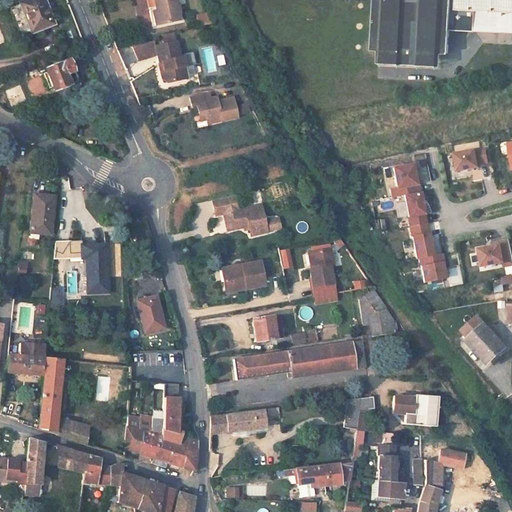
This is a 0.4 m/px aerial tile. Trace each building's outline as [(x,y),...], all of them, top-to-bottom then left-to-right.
[(43,0),(25,0),(18,3),(29,32),(52,23),(43,0)] [(151,0),(157,25),(183,19),(179,0),(151,0)] [(511,0),(374,0),(373,53),(380,52),(444,54),(452,55),(453,32),(453,25),(511,27),(511,0)] [(197,26),(209,24),(207,12),(195,14),(197,26)] [(511,27),(453,25),(453,32),(511,35),(511,27)] [(180,57),(177,41),(174,31),(163,33),(166,43),(156,45),(153,35),(143,37),(146,52),(157,50),(159,62),(162,61),(164,69),(161,69),(162,78),(167,81),(184,77),(182,65),(185,65),(183,56),(180,57)] [(444,54),(380,52),(380,65),(443,67),(444,54)] [(68,56),(43,66),(53,94),(69,87),(65,77),(74,73),(68,56)] [(74,73),(65,77),(69,87),(79,84),(74,73)] [(207,94),(188,97),(189,106),(194,105),(196,114),(202,113),(203,120),(218,117),(218,121),(235,118),(231,99),(215,102),(214,97),(208,99),(207,94)] [(242,115),(250,111),(246,102),(238,105),(242,115)] [(480,166),(479,164),(490,162),(487,148),(457,154),(460,170),(480,166)] [(417,183),(413,163),(395,166),(399,187),(391,189),(393,196),(404,194),(420,190),(419,183),(417,183)] [(427,222),(420,190),(404,194),(411,225),(427,222)] [(32,194),(29,233),(50,235),(53,196),(32,194)] [(237,210),(233,196),(210,201),(214,216),(222,214),(226,231),(242,228),(247,227),(247,230),(249,236),(265,233),(260,205),(237,210)] [(433,253),(427,222),(411,225),(417,256),(433,253)] [(332,239),(335,248),(342,245),(339,237),(332,239)] [(505,264),(511,263),(511,243),(511,238),(493,241),(494,245),(481,248),(484,264),(504,260),(505,264)] [(86,258),(86,281),(107,280),(106,245),(80,245),(80,257),(86,258)] [(280,250),(283,268),(291,267),(289,249),(280,250)] [(333,287),(330,269),(334,269),(332,253),(310,256),(313,271),(308,272),(311,291),(313,301),(335,297),(333,287)] [(444,277),(442,261),(444,261),(443,253),(419,256),(423,281),(444,277)] [(224,288),(246,284),(246,286),(265,283),(260,262),(220,269),(224,288)] [(511,272),(501,275),(501,281),(511,280),(511,272)] [(352,281),(353,289),(365,287),(364,279),(352,281)] [(503,285),(493,286),(494,293),(504,292),(503,285)] [(50,287),(50,304),(58,304),(59,287),(50,287)] [(372,289),(356,297),(361,322),(370,321),(372,335),(395,331),(394,320),(372,289)] [(135,302),(143,333),(163,328),(155,297),(135,302)] [(498,325),(507,325),(507,301),(498,301),(498,325)] [(485,312),(467,326),(486,351),(505,337),(485,312)] [(268,316),(249,318),(253,342),(272,339),(268,316)] [(314,327),(290,333),(293,346),(318,340),(314,327)] [(353,339),(225,361),(228,382),(284,372),(285,377),(357,364),(353,339)] [(17,356),(7,355),(5,373),(40,376),(43,345),(18,343),(17,356)] [(43,357),(38,413),(55,417),(61,360),(43,357)] [(128,370),(129,381),(152,383),(163,384),(162,374),(128,370)] [(162,431),(161,440),(171,443),(166,463),(182,468),(184,447),(195,451),(196,441),(179,437),(180,433),(175,432),(177,385),(163,384),(163,389),(162,422),(162,431)] [(413,395),(393,393),(392,411),(402,412),(401,422),(434,426),(437,394),(413,390),(413,395)] [(376,395),(361,396),(346,398),(341,424),(356,425),(356,426),(363,427),(363,425),(373,426),(375,419),(370,418),(371,406),(379,406),(376,395)] [(262,410),(223,415),(225,430),(264,426),(262,410)] [(38,413),(36,430),(54,435),(55,417),(38,413)] [(139,413),(139,418),(150,421),(151,415),(139,413)] [(126,415),(122,450),(137,454),(141,434),(138,433),(139,418),(126,415)] [(223,415),(210,417),(210,432),(225,430),(223,415)] [(55,417),(54,435),(85,445),(87,427),(55,417)] [(141,434),(137,454),(152,459),(156,439),(150,437),(150,428),(150,421),(139,418),(138,433),(141,434)] [(150,421),(150,428),(162,431),(162,422),(150,421)] [(156,439),(152,459),(166,463),(171,443),(161,440),(162,431),(150,428),(150,437),(156,439)] [(24,483),(23,495),(37,496),(42,443),(26,438),(24,463),(23,472),(25,472),(24,483)] [(348,482),(349,475),(354,475),(360,441),(354,440),(351,461),(294,468),(294,474),(295,491),(338,486),(338,483),(348,482)] [(404,483),(392,481),(396,444),(380,443),(378,466),(380,466),(378,478),(376,495),(402,499),(404,483)] [(55,447),(56,467),(82,473),(84,473),(86,456),(55,447)] [(184,447),(182,468),(194,472),(195,451),(184,447)] [(465,451),(440,447),(439,460),(463,466),(465,451)] [(82,473),(82,484),(95,484),(98,463),(99,459),(86,456),(84,473),(82,473)] [(0,478),(14,480),(14,482),(24,483),(25,472),(23,472),(24,463),(16,462),(17,460),(0,458),(0,478)] [(439,460),(425,458),(424,485),(442,489),(439,460)] [(150,465),(164,469),(166,463),(152,459),(150,465)] [(98,463),(95,484),(108,484),(108,466),(98,463)] [(108,466),(108,484),(119,485),(120,474),(121,474),(122,466),(115,465),(108,466)] [(119,485),(117,503),(136,510),(140,480),(121,474),(120,474),(119,485)] [(140,480),(136,510),(141,511),(166,511),(169,503),(159,500),(161,487),(140,480)] [(442,489),(424,485),(420,494),(416,511),(434,511),(437,503),(442,489)] [(245,495),(265,495),(265,486),(245,486),(245,495)] [(161,487),(159,500),(169,503),(173,491),(161,487)] [(237,498),(238,487),(223,487),(223,497),(237,498)] [(185,491),(182,494),(192,497),(190,492),(188,488),(185,491)] [(178,493),(174,507),(191,511),(192,497),(182,494),(178,493)] [(359,501),(345,499),(344,508),(358,511),(359,501)] [(299,502),(299,511),(314,511),(315,502),(299,502)]
